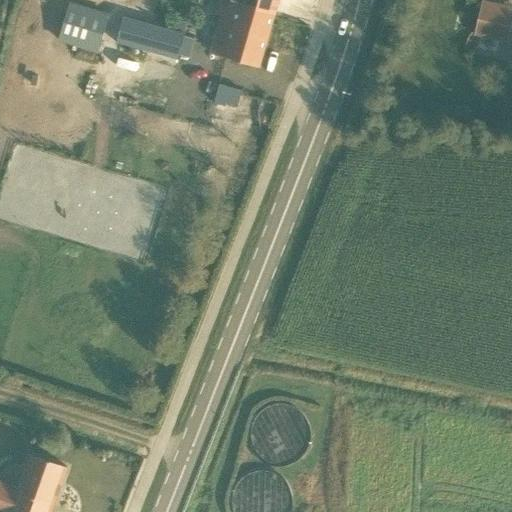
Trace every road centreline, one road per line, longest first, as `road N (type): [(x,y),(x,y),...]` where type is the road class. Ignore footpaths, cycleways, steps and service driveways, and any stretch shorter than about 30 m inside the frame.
road 1 (primary): [(170,511),(321,137),(361,0)]
road 2 (track): [(0,396),(159,445)]
